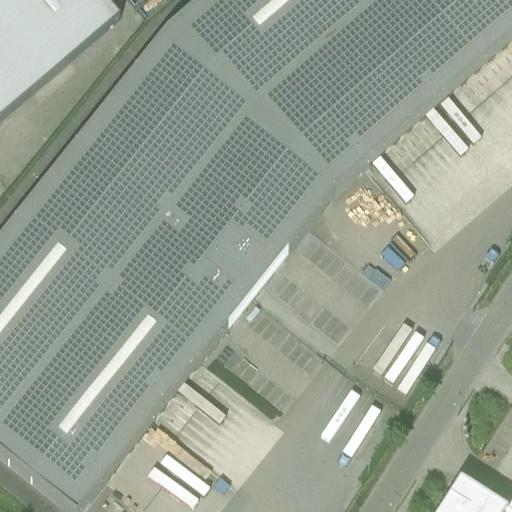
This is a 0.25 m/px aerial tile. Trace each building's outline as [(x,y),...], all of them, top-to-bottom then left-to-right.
[(0,0),(0,124),(119,23),(99,0),(0,0)] [(211,0),(165,40),(75,154),(256,299),(334,202),(477,77),(409,0),(211,0)] [(511,0),(409,0),(477,77),(511,46),(511,0)] [(85,511),(256,299),(75,154),(0,246),(0,462),(62,511),(85,511)] [(511,511),(511,507),(509,511),(496,511),(477,499),(476,500),(459,489),(444,511),(511,511)]
